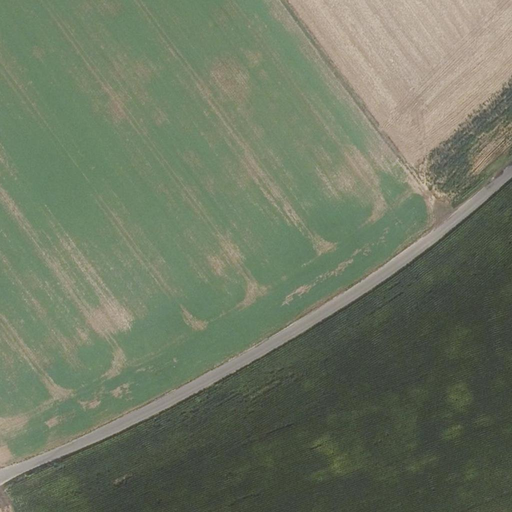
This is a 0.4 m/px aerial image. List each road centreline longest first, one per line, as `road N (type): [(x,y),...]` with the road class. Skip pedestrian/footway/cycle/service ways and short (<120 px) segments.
road 1 (unclassified): [(0,480),(193,392),(326,310),(460,215),(511,164)]
road 2 (track): [(283,0),(448,224)]
